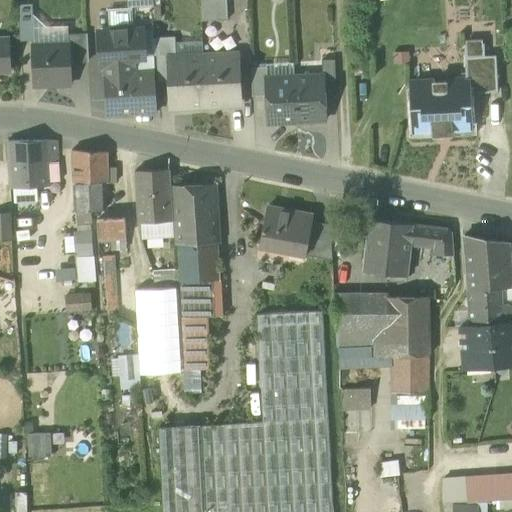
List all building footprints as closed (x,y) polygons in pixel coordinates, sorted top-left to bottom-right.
[(199,0),(201,20),(227,19),(226,0),(199,0)] [(109,8),(110,27),(131,26),(130,6),(128,6),(109,8)] [(19,13),(20,38),(34,38),(33,12),(19,13)] [(46,25),(33,12),(34,38),(34,42),(70,41),(69,33),(69,25),(46,25)] [(98,32),(101,68),(134,66),(133,56),(144,56),(143,30),(136,30),(131,26),(110,27),(106,32),(98,32)] [(152,29),(143,30),(144,56),(153,56),(156,55),(155,37),(152,37),(152,29)] [(70,41),(70,59),(88,58),(87,32),(69,33),(70,41)] [(156,55),(158,81),(170,81),(169,58),(176,58),(175,41),(175,36),(155,37),(156,55)] [(0,67),(9,68),(8,37),(0,37),(0,67)] [(202,39),(175,41),(176,58),(203,56),(202,39)] [(31,42),(33,83),(71,81),(70,59),(70,41),(34,42),(31,42)] [(467,80),(468,92),(497,91),(495,55),(484,55),(483,43),(464,44),(466,80),(467,80)] [(457,50),(423,50),(422,74),(462,74),(462,61),(456,61),(457,50)] [(237,54),(203,56),(205,105),(239,103),(237,54)] [(153,56),(144,56),(133,56),(134,66),(134,73),(154,72),(153,56)] [(171,106),(205,105),(203,56),(176,58),(169,58),(170,81),(171,106)] [(323,75),(324,95),(336,95),(334,59),(321,59),(322,75),(323,75)] [(266,62),(266,66),(267,78),(295,76),(294,61),(266,62)] [(251,67),(252,95),(266,94),(265,78),(267,78),(266,66),(251,67)] [(103,75),(105,114),(156,111),(154,72),(134,73),(103,75)] [(322,75),(295,76),(297,121),(298,121),(298,119),(309,118),(309,120),(325,119),(324,95),(323,75),(322,75)] [(295,121),(297,121),(295,76),(267,78),(265,78),(266,94),(268,122),(284,121),(284,120),(295,119),(295,121)] [(433,128),(433,134),(451,133),(450,127),(470,126),(468,92),(467,80),(466,80),(411,83),(413,129),(433,128)] [(7,140),(10,187),(50,184),(49,182),(47,153),(58,154),(57,140),(7,140)] [(71,150),(73,184),(105,182),(116,181),(116,166),(107,166),(107,150),(71,150)] [(47,153),(49,182),(59,181),(58,154),(47,153)] [(137,170),(141,223),(152,222),(164,221),(172,220),(168,168),(137,170)] [(106,209),(105,182),(73,184),(75,211),(76,224),(91,223),(90,210),(106,209)] [(174,187),(178,245),(218,245),(214,185),(173,187),(174,187)] [(276,243),(306,249),(312,220),(313,216),(292,212),(292,215),(266,210),(259,246),(275,249),(276,243)] [(0,238),(12,238),(11,213),(0,213),(0,238)] [(96,219),(97,238),(112,238),(125,237),(125,218),(96,219)] [(405,280),(411,244),(414,223),(369,218),(363,269),(385,272),(385,280),(405,280)] [(152,222),(153,233),(173,230),(172,220),(164,221),(152,222)] [(312,220),(306,249),(305,255),(332,260),(330,224),(312,220)] [(153,233),(152,222),(141,223),(142,238),(173,234),(173,230),(153,233)] [(451,228),(414,223),(411,244),(437,247),(452,249),(451,228)] [(467,236),(469,290),(501,288),(511,288),(511,282),(508,244),(467,236)] [(112,238),(112,248),(126,248),(125,237),(112,238)] [(275,249),(305,255),(306,249),(276,243),(275,249)] [(178,245),(180,280),(220,279),(218,245),(178,245)] [(453,258),(452,249),(437,247),(436,256),(448,257),(453,258)] [(95,279),(93,254),(74,256),(76,280),(95,279)] [(103,256),(108,313),(119,312),(115,255),(103,256)] [(158,271),(159,281),(177,280),(177,271),(158,271)] [(221,316),(220,279),(180,280),(179,280),(181,317),(207,316),(221,316)] [(467,290),(470,325),(490,323),(511,320),(511,307),(502,308),(501,288),(469,290),(467,290)] [(65,310),(91,309),(90,291),(65,292),(65,310)] [(336,346),(375,346),(373,294),(334,294),(336,346)] [(427,295),(373,294),(375,346),(375,356),(392,356),(428,355),(427,295)] [(262,423),(198,426),(202,511),(332,511),(321,311),(257,315),(262,423)] [(207,329),(207,316),(181,317),(181,330),(207,329)] [(511,320),(490,323),(493,365),(511,362),(511,320)] [(464,367),(493,365),(490,323),(470,325),(460,325),(464,367)] [(184,370),(200,369),(209,368),(207,329),(181,330),(184,370)] [(124,385),(141,384),(139,353),(107,354),(107,374),(124,374),(124,385)] [(429,391),(428,355),(392,356),(392,392),(429,391)] [(200,369),(184,370),(185,393),(201,392),(200,369)] [(370,407),(369,388),(342,388),(343,407),(370,407)] [(202,511),(198,426),(158,427),(162,511),(202,511)] [(28,430),(27,455),(49,456),(51,431),(28,430)] [(511,473),(443,479),(444,501),(511,498),(511,473)]
